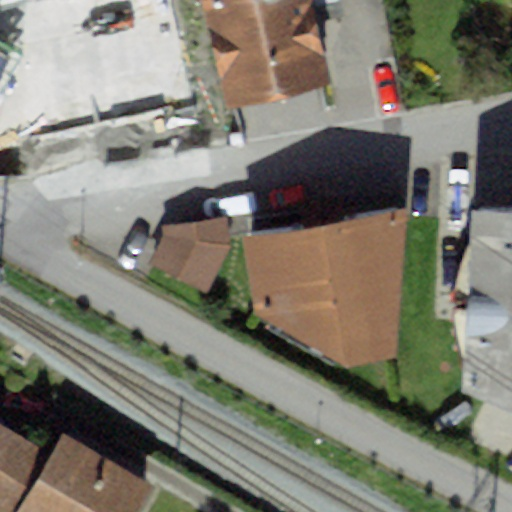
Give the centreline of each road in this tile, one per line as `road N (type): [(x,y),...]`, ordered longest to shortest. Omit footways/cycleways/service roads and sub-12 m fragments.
road 1 (residential): [(511,508),(267,385),(0,230)]
road 2 (residential): [(0,220),(511,126)]
